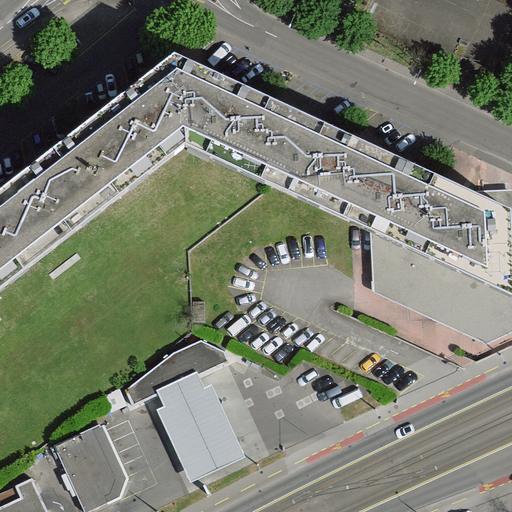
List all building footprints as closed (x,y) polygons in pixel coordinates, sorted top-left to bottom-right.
[(175,58),(50,157),(127,193),(188,148),(183,60),(175,58)] [(265,99),(183,60),(188,148),(270,186),(265,99)] [(265,99),(270,186),(351,224),(347,137),(265,99)] [(347,137),(351,224),(379,237),(435,263),(429,173),(347,137)] [(50,157),(0,194),(0,251),(32,266),(127,193),(50,157)] [(429,173),(435,263),(511,297),(511,211),(484,199),(429,173)] [(511,196),(484,199),(511,211),(511,196)] [(511,297),(435,263),(379,237),(382,292),(408,291),(409,305),(435,304),(436,318),(463,316),(464,330),(483,340),(501,333),(511,327),(511,297)] [(0,251),(0,291),(32,266),(0,251)] [(201,377),(229,364),(225,355),(204,343),(173,356),(128,391),(135,406),(157,397),(154,392),(198,372),(201,377)] [(176,458),(188,485),(248,458),(236,429),(215,383),(206,387),(201,377),(198,372),(154,392),(157,397),(162,407),(155,411),(176,458)] [(124,479),(99,426),(56,446),(85,511),(91,511),(116,500),(124,479)] [(49,511),(45,502),(34,479),(18,487),(23,499),(0,509),(0,511),(49,511)]
